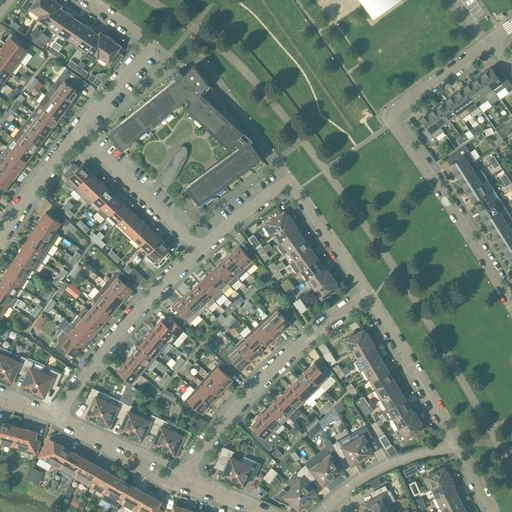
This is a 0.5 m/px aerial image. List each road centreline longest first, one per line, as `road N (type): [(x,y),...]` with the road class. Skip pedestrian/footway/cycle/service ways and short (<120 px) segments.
road 1 (residential): [(511,307),(389,113),(492,40)]
road 2 (residential): [(181,482),(268,373),(366,294)]
road 3 (residential): [(54,418),(100,353),(199,250)]
road 4 (residential): [(76,133),(144,52),(140,36),(87,0)]
road 5 (residential): [(457,443),(366,294)]
road 6 (residential): [(199,250),(76,133)]
road 7 (unknown): [(201,58),(294,186)]
road 8 (residential): [(181,482),(54,418)]
road 9 (residential): [(366,294),(294,186),(284,184)]
road 10 (residential): [(339,496),(394,462),(457,443)]
road 11 (residential): [(0,236),(76,133)]
